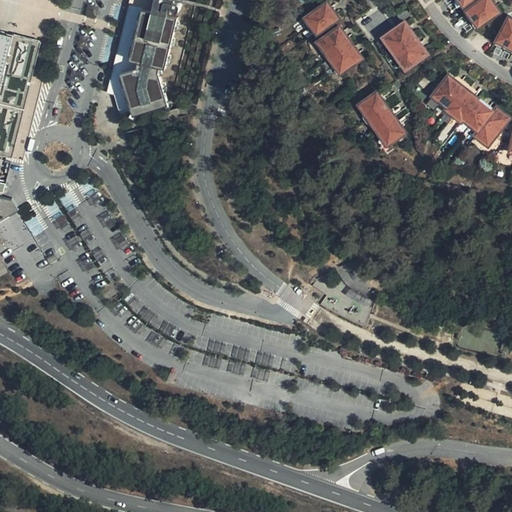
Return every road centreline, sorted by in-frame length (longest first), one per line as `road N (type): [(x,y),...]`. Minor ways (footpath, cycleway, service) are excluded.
road 1 (residential): [(236,0),(203,170),(222,227),(262,279),(301,301)]
road 2 (secondary): [(306,483),(139,421),(0,334)]
road 3 (residential): [(80,154),(113,179),(164,261),(205,293),(282,314),(301,301)]
road 4 (secondary): [(0,444),(87,493),(175,511)]
road 5 (unclassified): [(79,0),(37,144)]
road 6 (unclassified): [(78,146),(109,0)]
road 7 (unclassified): [(511,457),(421,447),(380,454)]
